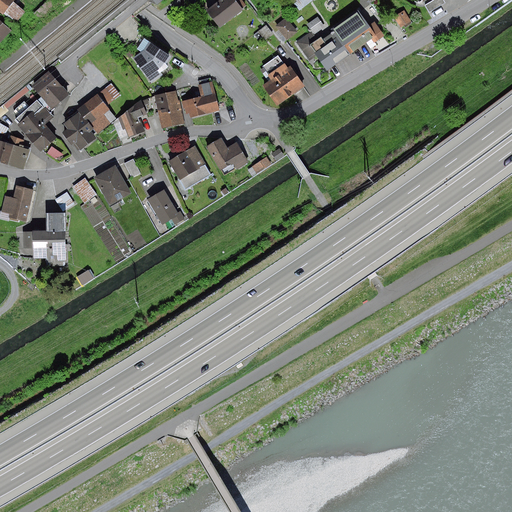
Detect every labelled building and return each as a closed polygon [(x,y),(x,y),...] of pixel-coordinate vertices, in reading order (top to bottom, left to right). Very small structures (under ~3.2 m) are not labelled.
[(0,0),(0,11),(4,14),(12,4),(15,0),(0,0)] [(55,5),(50,0),(49,0),(35,13),(40,18),(55,5)] [(235,0),(226,0),(209,13),(221,28),(244,11),(235,0)] [(297,0),(296,2),(302,10),(314,0),(297,0)] [(440,0),(434,0),(425,6),(429,12),(443,4),(440,0)] [(22,12),(12,4),(4,14),(14,22),(22,12)] [(332,30),(333,32),(350,53),(372,38),(374,41),(382,36),(374,24),(369,28),(358,12),(332,30)] [(404,13),(396,18),(401,26),(409,21),(404,13)] [(0,42),(11,30),(0,19),(0,42)] [(286,19),(277,26),(287,39),(296,32),(286,19)] [(350,53),(333,32),(331,33),(331,34),(323,40),(321,37),(314,42),(309,35),(298,43),(309,58),(316,53),(327,69),(350,53)] [(144,53),(136,58),(149,77),(158,70),(160,73),(168,67),(165,63),(169,57),(150,44),(144,53)] [(274,79),(265,85),(279,106),(302,90),(279,57),(265,67),(274,79)] [(49,74),(34,87),(46,100),(42,104),(51,112),(69,96),(49,74)] [(202,97),(206,113),(219,110),(212,83),(199,86),(202,97)] [(105,90),(97,96),(105,107),(113,100),(105,90)] [(175,92),(156,96),(158,106),(155,106),(156,109),(159,109),(163,128),(184,124),(179,101),(177,102),(175,92)] [(96,97),(75,113),(92,135),(114,118),(96,97)] [(206,113),(202,97),(183,102),(184,108),(189,107),(191,117),(206,113)] [(19,118),(16,121),(25,131),(23,133),(27,136),(28,135),(41,151),(56,138),(55,137),(55,138),(44,125),(53,116),(50,113),(51,112),(42,104),(38,101),(30,108),(26,103),(25,102),(24,103),(15,111),(14,112),(15,113),(19,118)] [(146,114),(141,101),(134,106),(122,116),(124,121),(121,123),(123,129),(126,128),(130,137),(144,131),(138,118),(146,114)] [(75,113),(62,124),(68,131),(65,134),(72,142),(77,148),(80,146),(81,148),(94,138),(92,135),(75,113)] [(9,144),(0,141),(0,161),(10,164),(15,147),(21,148),(24,141),(11,137),(9,144)] [(220,139),(207,147),(221,169),(233,162),(237,168),(247,162),(237,144),(227,150),(220,139)] [(15,147),(10,164),(22,168),(28,151),(21,148),(15,147)] [(194,148),(170,162),(180,179),(183,178),(189,187),(210,175),(194,148)] [(272,155),(276,160),(283,155),(279,150),(272,155)] [(266,158),(248,170),(253,176),(270,165),(266,158)] [(133,159),(125,164),(132,178),(140,174),(133,159)] [(115,168),(96,178),(111,204),(129,193),(115,168)] [(202,195),(223,184),(217,173),(196,184),(202,195)] [(87,181),(75,189),(84,202),(96,194),(87,181)] [(14,200),(6,198),(3,211),(11,213),(10,218),(26,221),(33,191),(17,187),(14,200)] [(69,191),(57,198),(65,210),(77,203),(69,191)] [(164,193),(150,201),(163,223),(172,218),(176,224),(184,219),(180,213),(177,214),(164,193)] [(35,232),(24,233),(25,248),(35,247),(35,249),(50,249),(50,259),(65,259),(65,215),(49,215),(49,232),(39,232),(39,230),(35,230),(35,232)] [(91,270),(79,275),(83,284),(95,279),(91,270)]
